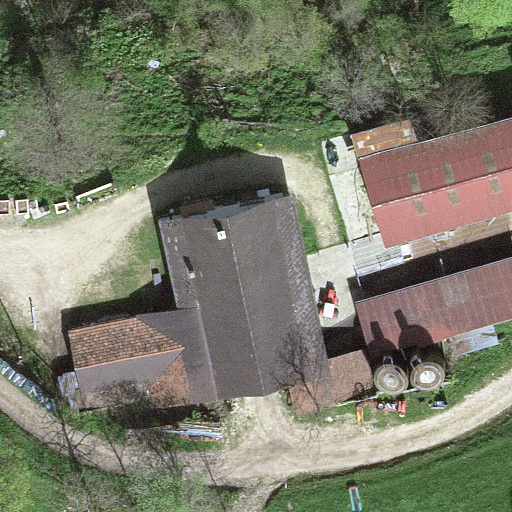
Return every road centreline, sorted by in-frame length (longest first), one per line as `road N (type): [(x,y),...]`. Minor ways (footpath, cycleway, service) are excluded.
road 1 (track): [(0,389),(79,446),(155,466),(202,468),(357,452),(417,437),(511,385)]
road 2 (track): [(0,252),(49,247),(207,178),(284,171),(325,182)]
